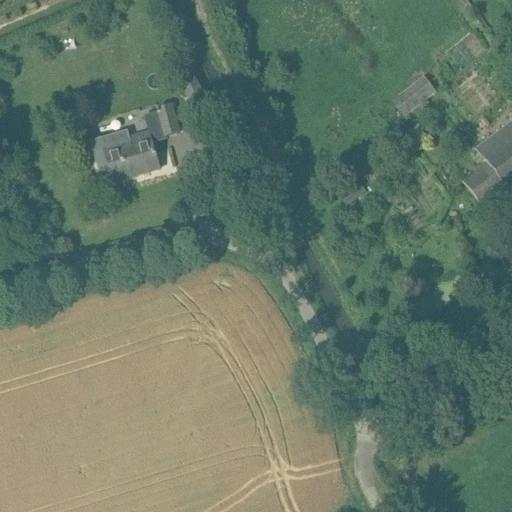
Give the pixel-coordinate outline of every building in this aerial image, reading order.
[(191,104),(206,97),(195,75),(180,84),(191,104)] [(387,99),(398,118),(434,97),(423,79),(387,99)] [(171,106),(157,110),(165,138),(180,134),(171,106)] [(511,117),(510,119),(511,121),(511,123),(476,152),(486,165),(511,145),(511,117)] [(127,133),(91,144),(97,165),(99,170),(101,177),(103,184),(113,181),(133,175),(134,178),(160,171),(154,152),(151,139),(131,145),(129,139),(127,133)] [(511,184),(511,145),(486,165),(487,166),(506,190),(511,184)] [(482,208),(506,190),(487,166),(464,183),(482,208)]
